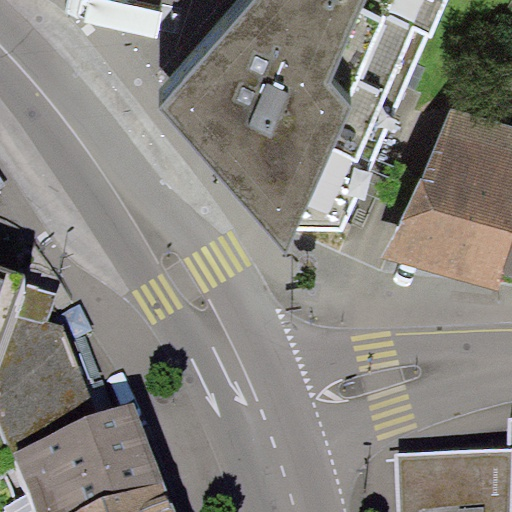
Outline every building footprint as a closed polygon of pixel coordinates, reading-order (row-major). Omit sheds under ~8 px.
[(236,0),(193,45),(160,80),(285,221),(326,133),(366,149),(421,18),(441,27),(453,0),(236,0)] [(511,114),(451,95),(381,244),(492,278),(498,253),(511,198),(511,114)] [(511,198),(498,253),(511,256),(511,198)] [(50,312),(0,294),(0,415),(25,463),(102,431),(50,312)] [(180,511),(144,418),(14,471),(29,511),(180,511)] [(511,462),(396,464),(397,511),(510,511),(511,495),(511,462)]
